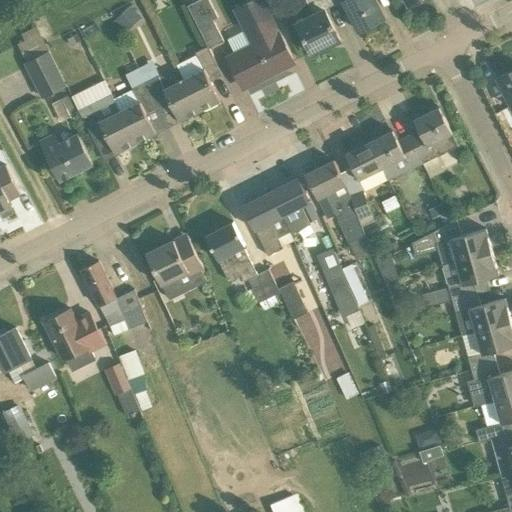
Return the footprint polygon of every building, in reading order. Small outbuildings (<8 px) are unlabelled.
[(208,46),(213,56),(224,50),(210,23),(217,20),(206,0),(201,0),(188,7),(208,46)] [(222,42),(229,56),(227,57),(242,86),(270,72),(271,75),(295,63),(286,45),(279,31),(278,32),(262,0),(251,0),(231,10),(241,32),(222,42)] [(325,9),(324,10),(322,6),(333,0),(305,0),(314,15),(297,24),(312,54),(341,40),(325,9)] [(345,0),(345,1),(360,30),(385,18),(376,0),(345,0)] [(116,19),(124,29),(139,15),(131,6),(116,19)] [(79,34),(68,39),(71,46),(82,41),(79,34)] [(204,69),(185,79),(200,111),(221,100),(211,81),(223,75),(213,56),(208,46),(195,52),(204,69)] [(49,51),(28,62),(25,63),(43,99),(67,87),(49,51)] [(511,70),(498,78),(511,105),(511,70)] [(160,75),(146,82),(159,108),(171,102),(180,121),(200,111),(185,79),(181,81),(160,75)] [(114,98),(136,143),(156,132),(147,114),(159,108),(146,82),(114,98)] [(90,131),(102,125),(116,153),(136,143),(114,98),(111,94),(79,110),(90,131)] [(52,104),(60,119),(62,122),(78,114),(76,110),(69,95),(52,104)] [(420,130),(410,136),(423,163),(459,145),(440,107),(415,120),(420,130)] [(93,164),(78,134),(72,137),(66,124),(51,131),(53,135),(41,141),(61,181),(93,164)] [(423,163),(410,136),(399,141),(393,130),(370,142),(383,168),(387,175),(410,164),(412,169),(423,163)] [(347,154),(359,177),(360,179),(383,168),(370,142),(347,154)] [(366,235),(360,219),(351,195),(347,184),(335,160),(306,174),(328,217),(338,212),(341,218),(340,219),(351,241),(366,235)] [(0,210),(12,205),(9,200),(21,194),(6,165),(0,167),(0,210)] [(291,231),(307,223),(319,218),(311,201),(299,178),(271,192),(291,231)] [(369,202),(364,191),(351,195),(360,219),(367,216),(373,214),(369,202)] [(279,238),(291,231),(271,192),(243,206),(264,245),(269,255),(284,248),(279,238)] [(395,196),(382,202),(387,213),(401,207),(395,196)] [(433,220),(447,213),(443,204),(428,210),(433,220)] [(447,214),(441,217),(445,225),(452,222),(447,214)] [(486,228),(462,235),(457,219),(433,231),(443,265),(457,262),(493,252),(486,228)] [(269,268),(258,274),(244,246),(246,245),(234,222),(207,236),(230,281),(242,275),(245,281),(250,279),(261,302),(278,293),(281,291),(280,288),(269,268)] [(169,298),(185,290),(203,281),(199,273),(205,270),(193,245),(180,251),(175,240),(147,253),(169,298)] [(397,242),(389,246),(392,252),(400,248),(397,242)] [(329,276),(343,271),(335,251),(321,257),(329,276)] [(493,252),(457,262),(443,265),(449,289),(452,299),(452,300),(478,293),(475,281),(499,275),(493,252)] [(148,322),(143,310),(145,308),(138,294),(139,293),(138,291),(137,292),(135,288),(118,297),(99,261),(83,269),(102,307),(114,336),(148,322)] [(398,277),(397,271),(384,275),(386,280),(398,277)] [(281,291),(278,293),(292,320),(309,312),(294,282),(280,288),(281,291)] [(438,303),(452,299),(449,289),(447,290),(446,287),(434,290),(437,303),(438,303)] [(481,305),(478,293),(452,300),(462,335),(476,331),(511,321),(506,298),(481,305)] [(64,359),(67,358),(72,369),(96,357),(92,350),(105,343),(90,312),(76,319),(71,309),(45,321),(64,359)] [(476,331),(482,353),(468,357),(472,369),(497,362),(494,351),(511,345),(511,321),(476,331)] [(376,325),(367,328),(380,359),(388,356),(376,325)] [(49,362),(37,368),(16,327),(7,332),(5,329),(0,330),(0,358),(6,370),(8,369),(15,383),(25,378),(31,389),(56,377),(49,362)] [(145,373),(136,350),(121,355),(129,380),(141,375),(145,373)] [(511,370),(500,374),(497,362),(472,369),(475,382),(490,378),(496,400),(511,395),(511,370)] [(131,389),(121,364),(106,369),(115,394),(118,394),(131,389)] [(141,375),(129,380),(135,394),(136,394),(147,390),(141,375)] [(389,381),(381,384),(385,394),(393,390),(389,381)] [(147,390),(136,394),(142,411),(153,407),(147,390)] [(511,395),(496,400),(502,422),(487,426),(491,439),(511,432),(511,395)] [(19,406),(4,414),(18,442),(33,434),(19,406)] [(491,439),(487,426),(476,429),(480,442),(491,439)] [(437,428),(416,435),(421,449),(441,442),(437,428)] [(0,447),(10,442),(3,429),(0,430),(0,447)] [(511,432),(491,439),(501,473),(511,470),(511,432)] [(424,462),(437,458),(433,447),(420,451),(424,462)]
